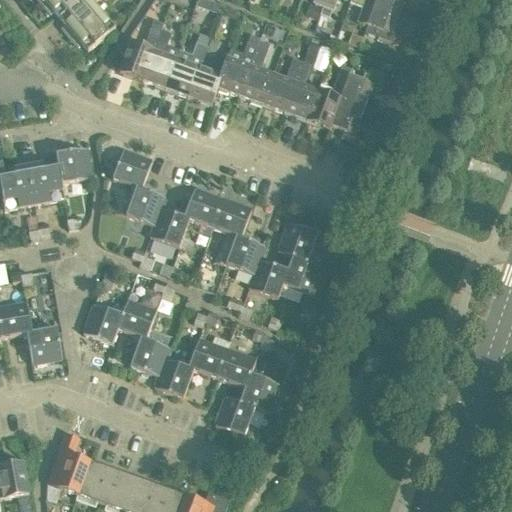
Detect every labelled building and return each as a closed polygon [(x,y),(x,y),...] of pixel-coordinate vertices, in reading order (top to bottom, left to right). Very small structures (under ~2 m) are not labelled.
[(58,21),(83,0),(49,0),(40,8),(49,17),(52,14),(58,21)] [(68,41),(99,14),(87,0),(83,0),(58,21),(64,28),(60,31),(68,41)] [(322,9),(325,0),(313,0),(312,6),(322,9)] [(325,0),(322,9),(332,13),(336,0),(325,0)] [(366,28),(375,3),(376,0),(363,0),(365,1),(356,24),(366,28)] [(376,0),(375,3),(399,11),(402,0),(376,0)] [(390,36),(399,11),(375,3),(366,28),(369,28),(366,36),(391,45),(394,37),(390,36)] [(99,14),(68,41),(76,50),(80,47),(87,55),(114,32),(99,14)] [(161,34),(164,27),(152,23),(150,29),(142,50),(129,46),(118,76),(142,85),(160,33),(161,34)] [(170,37),(161,34),(160,33),(142,85),(164,93),(179,53),(166,49),(170,37)] [(206,50),(209,41),(198,37),(191,58),(179,53),(164,93),(187,101),(206,49),(206,50)] [(221,78),(216,92),(239,100),(257,49),(247,45),(242,57),(230,52),(226,62),(226,61),(220,78),(221,78)] [(221,78),(220,78),(208,74),(215,53),(206,50),(206,49),(187,101),(210,109),(216,92),(221,78)] [(257,49),(239,100),(261,108),(272,78),(259,73),(267,52),(257,49)] [(283,116),(302,65),(292,61),(284,82),(272,78),(261,108),(283,116)] [(306,124),(317,94),(305,90),(312,68),(302,65),(283,116),(306,124)] [(329,132),(330,129),(339,104),(348,79),(338,76),(330,99),(317,94),(306,124),(329,132)] [(339,104),(363,113),(372,88),(375,89),(378,81),(363,76),(361,84),(348,79),(339,104)] [(354,138),(363,113),(339,104),(330,129),(342,134),(340,141),(355,147),(358,139),(354,138)] [(61,188),(90,183),(84,152),(54,158),(57,172),(58,172),(61,188)] [(141,194),(141,193),(151,165),(121,154),(111,183),(134,192),(141,194)] [(35,158),(25,160),(27,172),(37,170),(35,158)] [(25,160),(15,161),(17,174),(27,172),(25,160)] [(37,170),(27,172),(28,178),(33,208),(63,203),(61,188),(58,172),(57,172),(43,175),(42,170),(37,170)] [(4,182),(0,182),(0,194),(4,214),(33,208),(28,178),(27,172),(17,174),(12,175),(13,180),(4,182)] [(164,201),(141,193),(141,194),(134,192),(128,209),(124,220),(152,230),(159,212),(160,213),(164,201)] [(211,232),(221,203),(193,193),(183,221),(183,222),(188,224),(211,232)] [(240,242),(251,213),(221,203),(211,232),(234,240),(240,242)] [(124,220),(128,209),(117,205),(113,216),(124,220)] [(183,221),(160,213),(159,212),(152,230),(148,242),(178,252),(182,241),(188,224),(183,222),(183,221)] [(68,234),(79,232),(77,222),(66,224),(68,234)] [(37,228),(38,234),(39,240),(50,238),(47,226),(37,228)] [(323,252),(328,241),(287,226),(276,256),(291,261),(306,266),(306,265),(312,249),(323,252)] [(40,245),(39,240),(38,234),(28,236),(30,246),(40,245)] [(263,250),(240,242),(234,240),(228,258),(224,269),(252,279),(257,264),(258,264),(263,250)] [(188,256),(192,245),(182,241),(178,252),(188,256)] [(224,269),(228,258),(217,254),(213,265),(224,269)] [(149,274),(152,264),(133,256),(131,262),(140,265),(138,270),(149,274)] [(320,270),(306,265),(306,266),(291,261),(286,274),(287,274),(281,289),(310,299),(320,270)] [(286,274),(258,264),(257,264),(252,279),(247,293),(276,304),(281,289),(287,274),(286,274)] [(21,285),(22,279),(20,274),(10,276),(12,287),(21,285)] [(21,285),(22,290),(33,288),(31,278),(22,279),(21,285)] [(110,293),(114,283),(103,280),(100,289),(110,293)] [(161,296),(164,291),(165,287),(156,283),(152,293),(161,296)] [(159,301),(170,305),(173,295),(164,291),(161,296),(159,301)] [(240,316),(242,310),(244,305),(231,300),(226,311),(240,316)] [(121,319),(115,334),(116,334),(139,343),(145,345),(145,344),(155,315),(134,308),(126,305),(121,319)] [(26,337),(31,336),(26,307),(0,311),(0,333),(2,343),(26,338),(26,337)] [(115,334),(121,319),(92,309),(82,338),(111,348),(116,334),(115,334)] [(248,324),(251,314),(242,310),(240,316),(238,320),(248,324)] [(205,326),(214,329),(218,320),(208,316),(206,320),(205,326)] [(205,326),(206,320),(197,317),(193,328),(203,331),(205,326)] [(277,335),(280,325),(270,321),(267,331),(277,335)] [(31,368),(62,362),(56,331),(31,336),(26,337),(26,338),(31,368)] [(260,346),(263,341),(264,337),(254,333),(251,343),(260,346)] [(260,346),(259,351),(269,354),(272,345),(263,341),(260,346)] [(169,352),(145,344),(145,345),(139,343),(129,371),(157,381),(158,381),(164,363),(169,352)] [(218,384),(228,354),(197,343),(187,372),(187,373),(192,375),(218,384)] [(244,393),(249,378),(255,364),(228,354),(218,384),(243,393),(244,393)] [(187,373),(187,372),(164,363),(158,381),(157,381),(153,392),(162,395),(182,403),(192,375),(187,373)] [(238,407),(253,412),(267,418),(278,388),(249,378),(244,393),(243,393),(238,406),(238,407)] [(238,407),(238,406),(224,401),(214,430),(254,445),(258,433),(247,430),(253,412),(238,407)] [(64,437),(46,488),(47,489),(61,494),(76,499),(88,465),(74,460),(73,460),(79,443),(64,437)] [(88,465),(76,499),(90,504),(105,509),(111,511),(124,511),(135,482),(131,481),(117,476),(102,470),(88,465)] [(29,511),(21,467),(0,470),(0,483),(3,503),(16,501),(18,511),(29,511)] [(135,482),(124,511),(178,511),(183,499),(174,496),(160,491),(145,486),(135,482)] [(203,507),(200,511),(224,511),(228,504),(207,496),(203,507)] [(183,499),(178,511),(200,511),(203,507),(189,501),(183,499)]
